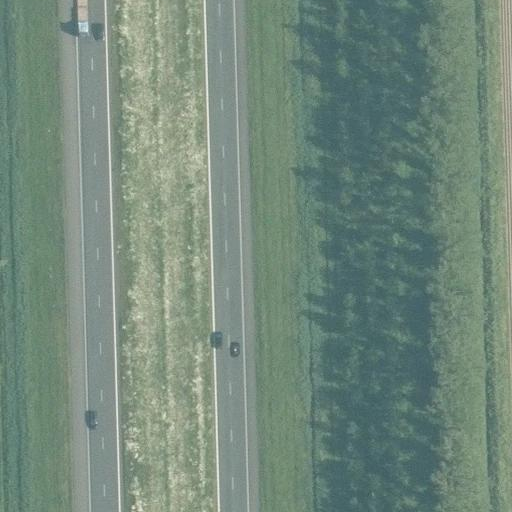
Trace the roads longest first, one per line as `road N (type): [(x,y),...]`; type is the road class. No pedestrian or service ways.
road 1 (motorway): [(229,511),(215,0)]
road 2 (motorway): [(88,0),(102,511)]
